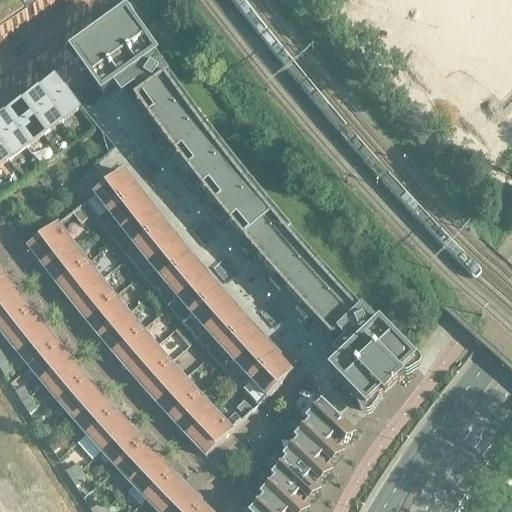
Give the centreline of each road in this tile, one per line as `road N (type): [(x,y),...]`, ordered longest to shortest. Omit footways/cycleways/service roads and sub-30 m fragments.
road 1 (residential): [(0,242),(225,511)]
road 2 (secondary): [(511,331),(379,511)]
road 3 (secondary): [(432,511),(511,398)]
road 4 (residential): [(0,79),(108,0)]
